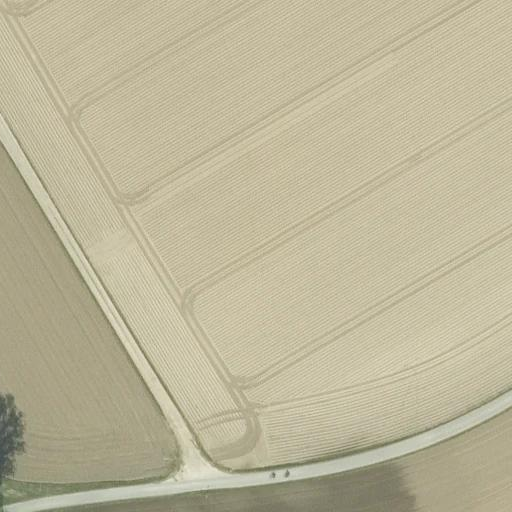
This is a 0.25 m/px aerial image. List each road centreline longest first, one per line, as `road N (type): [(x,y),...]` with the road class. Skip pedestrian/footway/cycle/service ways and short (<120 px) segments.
road 1 (track): [(211,485),(0,129)]
road 2 (track): [(511,399),(482,418),(329,468),(211,485)]
road 3 (track): [(211,485),(0,511)]
